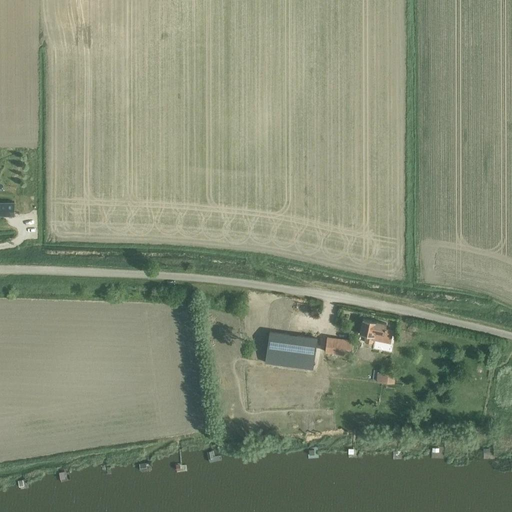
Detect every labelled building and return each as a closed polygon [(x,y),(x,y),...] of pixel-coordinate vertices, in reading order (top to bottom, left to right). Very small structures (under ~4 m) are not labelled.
[(0,215),(14,216),(14,202),(0,201),(0,215)] [(252,303),(263,304),(263,299),(271,299),(272,293),(252,292),(252,303)] [(390,342),(392,330),(385,329),(386,323),(363,319),(360,334),(366,335),(364,342),(372,344),(373,339),(390,342)] [(269,332),(265,362),(313,369),(317,338),(269,332)] [(326,345),(325,352),(344,354),(345,347),(352,348),(353,341),(327,338),(326,345)] [(383,373),(382,382),(390,383),(391,374),(383,373)]
